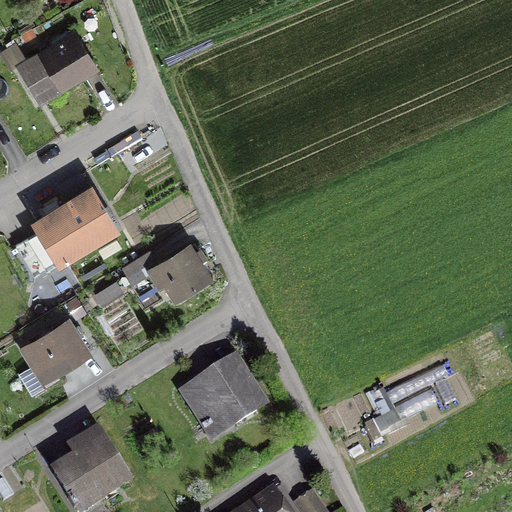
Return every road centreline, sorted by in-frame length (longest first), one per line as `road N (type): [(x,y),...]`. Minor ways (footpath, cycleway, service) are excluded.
road 1 (residential): [(0,456),(247,303)]
road 2 (residential): [(355,511),(247,303)]
road 3 (residential): [(247,303),(158,99)]
road 4 (residential): [(0,194),(158,99)]
